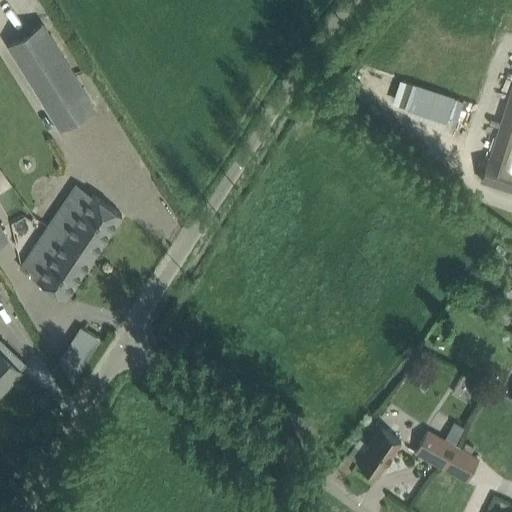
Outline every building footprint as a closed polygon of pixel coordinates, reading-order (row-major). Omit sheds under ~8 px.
[(61,129),(95,108),(42,23),(8,44),(61,129)] [(489,158),(482,181),(511,190),(511,90),(490,159),(489,158)] [(42,196),(62,179),(56,171),(35,188),(42,196)] [(47,224),(47,225),(94,256),(122,214),(92,194),(76,182),(47,224)] [(66,298),(94,256),(47,225),(31,249),(48,260),(36,278),(66,298)] [(57,362),(73,372),(98,334),(82,324),(57,362)] [(0,388),(6,381),(9,384),(21,371),(20,370),(27,363),(0,337),(0,388)] [(347,454),(358,461),(377,475),(401,440),(381,427),(370,443),(360,436),(347,454)] [(416,451),(443,466),(455,445),(427,430),(416,451)] [(468,480),(479,459),(455,445),(443,466),(468,480)]
